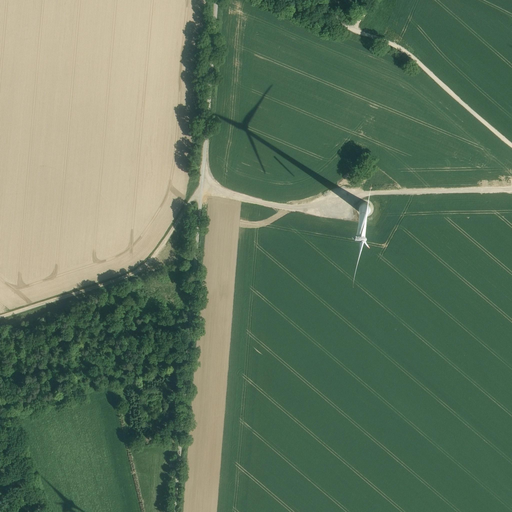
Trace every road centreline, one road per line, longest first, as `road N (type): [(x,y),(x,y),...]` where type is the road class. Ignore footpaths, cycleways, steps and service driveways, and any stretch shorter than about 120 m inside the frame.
road 1 (unclassified): [(174,511),(216,0)]
road 2 (track): [(201,190),(144,267),(0,318)]
road 3 (track): [(349,28),(400,50),(511,145)]
road 4 (track): [(201,190),(352,218)]
